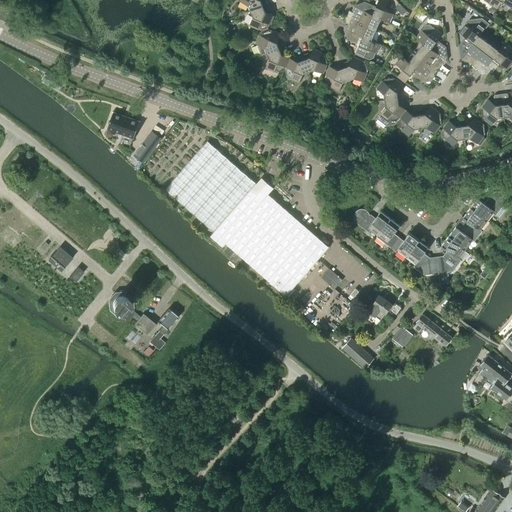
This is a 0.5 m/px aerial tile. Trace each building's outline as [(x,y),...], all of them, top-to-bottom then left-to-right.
[(261,1),(261,0),(241,0),(240,2),(249,6),(251,11),(263,6),(261,1)] [(384,0),(379,0),(373,14),(372,15),(381,19),(389,23),(393,14),(388,11),(386,8),(389,2),(384,0)] [(502,1),(502,0),(484,0),(485,1),(498,8),(502,1)] [(413,10),(415,4),(410,1),(407,6),(413,10)] [(266,12),(263,6),(251,11),(253,17),(250,25),(260,30),(269,27),(274,16),(266,12)] [(376,30),(381,19),(372,15),(373,14),(364,11),(362,16),(354,13),(351,18),(376,30)] [(376,30),(351,18),(349,24),(357,27),(354,33),(363,37),(372,40),(376,30)] [(460,32),(474,43),(480,35),(481,36),(489,24),(482,18),(469,19),(460,32)] [(424,43),(431,49),(442,34),(430,24),(426,25),(416,37),(423,43),(424,43)] [(267,53),(267,54),(280,49),(277,43),(281,35),(270,30),(262,33),(257,44),(261,56),(267,53)] [(473,65),(490,43),(481,36),(480,35),(474,43),(468,50),(473,54),(468,61),(473,65)] [(363,37),(359,45),(355,53),(370,60),(374,58),(380,44),(372,40),(363,37)] [(439,54),(431,49),(424,43),(423,43),(416,52),(438,69),(442,64),(435,59),(439,54)] [(499,50),(490,43),(473,65),(478,68),(483,61),(488,65),(493,58),(499,50)] [(504,43),(499,50),(493,58),(508,69),(511,63),(511,60),(509,58),(508,54),(511,49),(504,43)] [(285,69),(290,58),(282,55),(280,49),(267,54),(269,59),(266,68),(277,73),(285,69)] [(310,57),(304,60),(309,72),(315,70),(323,73),(328,63),(324,54),(314,49),(310,57)] [(438,69),(416,52),(409,61),(409,62),(417,68),(416,68),(423,73),(427,69),(434,74),(438,69)] [(409,62),(409,61),(402,56),(396,64),(401,68),(402,71),(398,76),(405,82),(411,75),(416,68),(417,68),(409,62)] [(349,66),(344,68),(349,80),(354,78),(363,82),(368,71),(365,62),(354,57),(349,66)] [(309,72),(304,60),(298,62),(290,58),(285,69),(288,78),(299,83),(303,74),(309,72)] [(349,80),(344,68),(338,70),(330,66),(325,77),(328,86),(339,91),(343,82),(349,80)] [(385,94),(385,100),(398,98),(397,92),(403,85),(394,77),(384,78),(377,88),(385,94)] [(63,82),(57,78),(52,85),(59,89),(63,82)] [(398,119),(406,109),(399,104),(398,98),(385,100),(386,106),(377,118),(386,126),(395,124),(398,119)] [(511,98),(508,103),(502,104),(503,117),(510,116),(511,117),(511,98)] [(503,117),(502,104),(496,105),(489,99),(481,109),(483,118),(492,125),(498,118),(503,117)] [(426,114),(419,115),(421,128),(427,127),(435,132),(442,123),(441,114),(431,107),(426,114)] [(421,128),(419,115),(414,115),(406,109),(398,119),(400,128),(409,136),(415,129),(421,128)] [(107,129),(134,138),(140,121),(113,111),(107,129)] [(469,125),(463,125),(464,138),(471,137),(478,143),(485,134),(484,124),(475,117),(469,125)] [(464,138),(463,125),(457,126),(449,120),(442,130),(443,139),(453,147),(458,139),(464,138)] [(161,138),(152,131),(134,155),(143,162),(161,138)] [(287,295),(329,247),(266,191),(268,189),(269,188),(262,182),(259,186),(208,141),(165,189),(287,295)] [(478,198),(471,207),(488,219),(493,213),(496,215),(499,217),(507,207),(504,205),(505,203),(506,200),(506,196),(504,193),(502,191),(498,191),(495,191),(494,192),(493,192),(492,193),(492,194),(491,195),(491,196),(490,196),(490,198),(489,198),(485,203),(478,198)] [(480,229),(488,219),(471,207),(464,217),(471,223),(468,227),(479,235),(482,231),(480,229)] [(378,234),(391,218),(382,211),(376,218),(371,214),(370,214),(369,212),(367,210),(363,208),(362,208),(361,209),(360,209),(359,209),(358,210),(357,210),(356,211),(355,212),(355,213),(355,214),(354,215),(354,217),(354,218),(354,219),(355,220),(355,221),(356,222),(357,223),(369,232),(371,229),(378,234)] [(401,225),(391,218),(378,234),(378,235),(377,236),(391,247),(399,236),(395,233),(401,225)] [(474,241),(479,235),(468,227),(464,232),(456,226),(449,236),(466,248),(472,240),(474,241)] [(406,256),(420,239),(410,232),(404,240),(399,236),(391,247),(396,251),(398,249),(406,256)] [(458,258),(466,248),(449,236),(442,245),(448,250),(443,255),(437,256),(439,274),(440,284),(447,283),(445,272),(453,271),(462,260),(458,258)] [(429,247),(420,239),(406,256),(416,263),(413,266),(425,275),(432,274),(432,275),(439,274),(437,256),(430,257),(425,253),(429,247)] [(40,248),(41,249),(43,251),(49,245),(46,242),(40,248)] [(73,257),(60,246),(48,260),(61,271),(73,257)] [(83,271),(77,266),(69,277),(75,281),(83,271)] [(343,280),(329,268),(321,277),(335,289),(343,280)] [(138,290),(130,283),(124,291),(115,292),(109,299),(110,309),(117,315),(128,314),(128,313),(137,320),(133,325),(146,335),(155,323),(143,313),(140,316),(131,309),(133,307),(132,298),(138,290)] [(397,304),(395,306),(379,295),(373,304),(371,302),(366,309),(381,320),(385,313),(386,314),(390,309),(397,314),(401,307),(397,304)] [(150,341),(158,347),(159,348),(163,342),(159,338),(163,333),(164,334),(179,316),(169,308),(158,321),(163,325),(159,329),(159,330),(150,341)] [(442,329),(423,314),(416,322),(418,322),(414,327),(419,332),(423,327),(436,337),(436,336),(447,345),(453,337),(442,329)] [(403,328),(393,339),(398,344),(408,332),(403,328)] [(365,368),(366,367),(375,357),(352,337),(342,347),(365,368)] [(511,374),(511,373),(488,354),(481,364),(484,367),(477,375),(483,379),(484,377),(493,384),(490,387),(507,400),(511,393),(511,388),(505,384),(511,374)] [(472,507),(468,511),(494,511),(504,498),(491,488),(476,509),(472,507)] [(462,499),(458,505),(466,510),(470,504),(462,499)]
